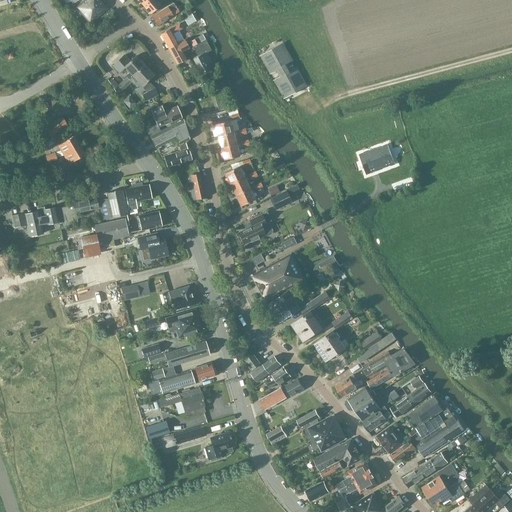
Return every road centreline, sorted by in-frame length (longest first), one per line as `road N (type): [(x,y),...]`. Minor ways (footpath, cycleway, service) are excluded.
road 1 (residential): [(423,511),(245,311),(189,103),(156,44),(114,0)]
road 2 (tertiary): [(301,511),(252,438),(196,245),(152,170)]
road 3 (track): [(285,108),(511,47)]
road 4 (tertiary): [(152,170),(41,0)]
road 5 (residential): [(0,195),(152,170)]
